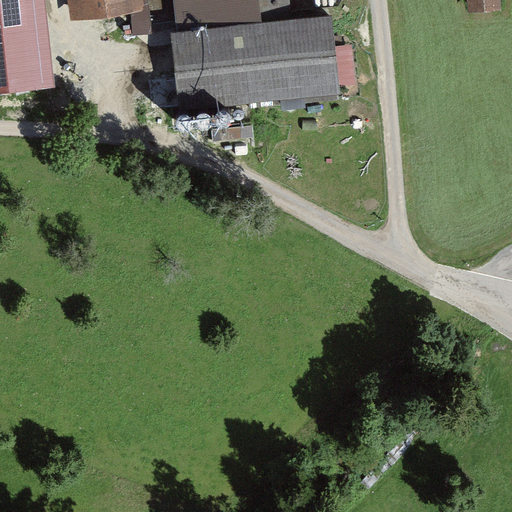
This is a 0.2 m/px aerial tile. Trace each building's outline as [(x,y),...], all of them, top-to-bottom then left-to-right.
[(127,0),(68,0),(72,23),(130,16),(127,0)] [(129,0),(133,38),(151,36),(147,0),(129,0)] [(289,0),(175,0),(179,37),(172,37),(180,116),(340,100),(333,24),(292,28),(289,0)] [(500,0),(470,0),(471,15),(501,13),(500,0)] [(218,138),(220,139),(223,140),(226,139),(229,138),(231,136),(232,133),(232,130),(232,127),(230,125),(228,123),(225,122),(223,122),(220,123),(217,124),(216,127),(215,129),(215,132),(216,135),(218,138)] [(198,140),(201,141),(204,142),(207,142),(210,140),(212,138),(213,135),(213,132),(212,129),(211,127),(209,125),(206,124),(203,124),(201,125),(198,126),(196,129),(195,131),(195,135),(196,137),(198,140)] [(179,141),(182,143),(185,144),(188,143),(191,142),(193,139),(194,137),(194,134),(194,131),(192,129),(190,127),(187,126),(184,126),(182,126),(179,128),(177,130),(176,133),(176,136),(177,139),(179,141)]
